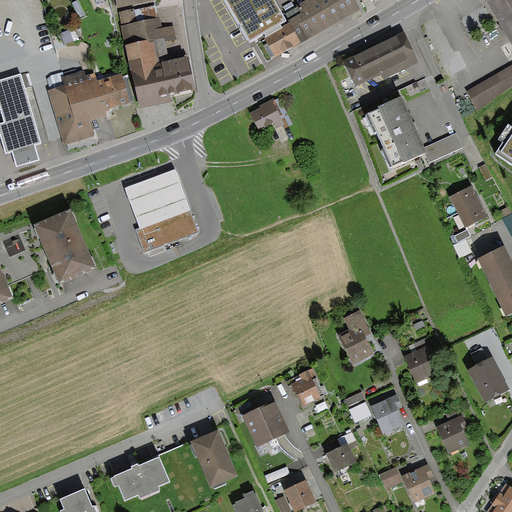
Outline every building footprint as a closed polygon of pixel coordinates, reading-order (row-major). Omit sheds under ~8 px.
[(114,0),(117,10),(160,0),(114,0)] [(222,25),(258,5),(255,0),(204,0),(216,19),(218,18),(222,25)] [(275,60),(302,45),(289,23),(275,0),(266,0),(258,5),(222,25),(218,27),(240,64),(268,48),(275,60)] [(289,23),(302,45),(361,11),(354,0),(308,0),(300,5),(297,1),(282,9),(290,22),(289,23)] [(511,0),(488,0),(485,2),(511,48),(511,0)] [(156,6),(135,11),(138,24),(159,19),(156,6)] [(121,28),(140,111),(172,104),(171,98),(196,93),(189,59),(170,63),(166,44),(178,41),(174,27),(163,29),(161,18),(159,19),(138,24),(135,11),(134,10),(119,13),(122,28),(121,28)] [(73,42),(70,31),(61,34),(64,45),(73,42)] [(343,64),(356,89),(382,77),(384,82),(419,65),(404,34),(343,64)] [(511,66),(467,93),(478,112),(511,86),(511,66)] [(49,92),(65,146),(95,137),(91,122),(108,117),(107,113),(131,106),(122,75),(98,82),(96,73),(86,76),(85,72),(64,77),(63,73),(51,77),(48,80),(51,92),(49,92)] [(0,124),(0,136),(6,156),(12,154),(36,147),(42,145),(21,75),(0,81),(0,109),(4,124),(0,124)] [(261,109),(250,114),(260,134),(275,126),(277,130),(284,126),(285,129),(293,125),(279,99),(275,101),(274,100),(260,107),(261,109)] [(393,172),(426,157),(423,149),(401,102),(368,118),(393,172)] [(496,157),(511,167),(511,130),(508,128),(499,142),(504,146),(496,157)] [(456,134),(423,149),(426,157),(429,164),(463,149),(456,134)] [(36,147),(12,154),(16,169),(40,163),(36,147)] [(479,168),(486,181),(493,178),(486,165),(479,168)] [(125,190),(140,230),(191,211),(176,171),(125,190)] [(465,230),(488,219),(472,188),(449,199),(465,230)] [(199,234),(191,211),(140,230),(136,231),(145,253),(199,234)] [(34,229),(60,290),(97,274),(71,213),(34,229)] [(511,214),(502,220),(511,237),(511,214)] [(457,244),(471,237),(468,230),(454,237),(457,244)] [(460,259),(473,253),(466,240),(453,246),(460,259)] [(506,320),(511,316),(511,264),(505,250),(479,263),(506,320)] [(0,309),(14,304),(0,272),(0,309)] [(353,366),(375,356),(366,338),(372,335),(360,312),(344,320),(349,331),(338,337),(353,366)] [(416,331),(425,327),(423,321),(414,325),(416,331)] [(417,352),(404,358),(416,385),(438,375),(429,355),(434,353),(431,346),(432,345),(429,338),(414,345),(417,352)] [(478,368),(489,362),(482,349),(471,355),(478,368)] [(486,406),(511,392),(493,360),(489,362),(478,368),(468,373),(486,406)] [(288,381),(302,409),(322,400),(321,399),(325,397),(312,370),(288,381)] [(349,407),(365,400),(362,393),(346,401),(349,407)] [(371,409),(383,435),(405,426),(398,411),(402,409),(397,396),(385,401),(386,402),(371,409)] [(257,451),(291,435),(276,404),(254,414),(253,411),(255,411),(251,402),(239,407),(244,418),(243,419),(257,451)] [(355,423),(372,416),(366,403),(349,411),(355,423)] [(449,455),(470,446),(463,431),(469,429),(463,418),(465,417),(461,409),(447,416),(451,423),(437,429),(449,455)] [(356,429),(364,442),(368,439),(361,427),(356,429)] [(211,491),(239,479),(219,433),(191,445),(211,491)] [(326,456),(336,476),(357,466),(349,449),(351,450),(359,446),(352,433),(337,440),(342,449),(326,456)] [(119,489),(125,505),(138,499),(140,503),(161,494),(160,490),(171,485),(160,460),(139,469),(138,467),(131,471),(131,472),(114,480),(115,481),(111,482),(115,491),(119,489)] [(414,504),(435,495),(429,480),(434,478),(428,466),(402,478),(414,504)] [(380,476),(387,491),(403,483),(396,468),(380,476)] [(284,493),(293,511),(302,511),(317,505),(306,482),(284,493)] [(511,511),(511,489),(506,485),(488,511),(511,511)] [(96,511),(95,509),(92,510),(85,492),(60,502),(64,511),(96,511)] [(267,511),(266,508),(262,509),(257,496),(255,497),(254,493),(244,497),(245,500),(235,504),(235,506),(233,507),(235,511),(267,511)] [(280,511),(290,511),(291,511),(284,497),(275,501),(280,511)]
